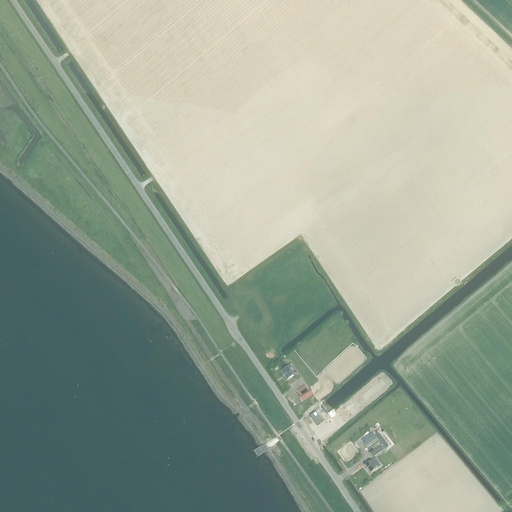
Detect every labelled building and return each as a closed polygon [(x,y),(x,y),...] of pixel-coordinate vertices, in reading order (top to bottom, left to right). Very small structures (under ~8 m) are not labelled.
[(294,376),(290,369),(292,368),(290,365),(288,367),(281,371),(287,380),(294,376)] [(297,403),(306,396),(312,392),(309,388),(303,392),(300,388),(292,394),(295,398),(294,399),(297,403)] [(312,423),(315,427),(317,426),(323,421),(316,413),(310,417),(314,421),(312,423)] [(378,434),(376,436),(385,449),(388,447),(378,434)] [(375,437),(364,445),(368,449),(379,441),(375,437)] [(379,447),(371,453),(373,457),(381,451),(379,447)] [(372,461),(365,466),(371,473),(378,468),(372,461)]
